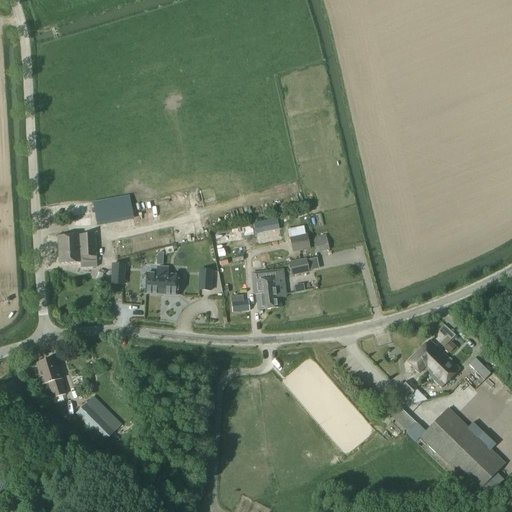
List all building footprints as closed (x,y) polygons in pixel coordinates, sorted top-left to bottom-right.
[(132,203),(130,195),(94,202),(98,226),(134,219),(132,203)] [(63,203),(62,214),(74,214),(74,203),(63,203)] [(261,221),(262,228),(278,225),(277,219),(261,221)] [(116,239),(119,257),(177,246),(173,228),(116,239)] [(98,267),(96,234),(59,236),(60,264),(81,263),(81,268),(98,267)] [(307,234),(290,238),(293,252),(310,249),(307,234)] [(326,235),(314,238),(317,253),(329,250),(326,235)] [(292,276),(309,272),(307,260),(289,263),(292,276)] [(129,286),(131,266),(119,265),(117,285),(129,286)] [(162,293),(164,268),(158,267),(158,274),(147,274),(146,294),(159,295),(159,293),(162,293)] [(169,268),(164,268),(162,293),(165,294),(165,295),(178,296),(179,276),(168,275),(169,268)] [(210,291),(212,271),(200,270),(199,290),(210,291)] [(267,295),(265,280),(276,279),(275,271),(253,274),(255,295),(257,295),(267,295)] [(265,280),(267,295),(268,300),(280,299),(280,297),(280,296),(282,296),(279,271),(275,271),(276,279),(265,280)] [(297,292),(307,290),(305,283),(296,285),(297,292)] [(267,295),(257,295),(259,310),(281,308),(280,297),(280,299),(268,300),(267,295)] [(249,302),(232,303),(233,313),(250,312),(249,302)] [(444,337),(446,334),(450,330),(444,325),(438,332),(444,337)] [(408,363),(419,374),(422,370),(441,389),(459,371),(430,341),(408,363)] [(444,348),(449,353),(456,346),(451,341),(444,348)] [(37,364),(43,385),(46,393),(51,391),(53,399),(66,395),(55,358),(37,364)] [(278,370),(283,367),(278,358),(274,361),(278,370)] [(492,375),(476,359),(470,366),(485,381),(492,375)] [(417,389),(408,381),(402,388),(410,396),(417,389)] [(105,443),(115,433),(123,424),(95,396),(76,414),(105,443)] [(399,408),(391,416),(408,432),(416,424),(399,408)] [(448,409),(420,438),(477,493),(505,464),(448,409)] [(147,413),(134,426),(137,429),(150,416),(147,413)]
